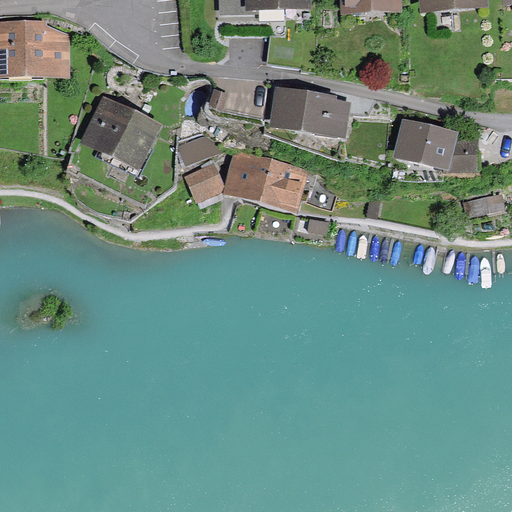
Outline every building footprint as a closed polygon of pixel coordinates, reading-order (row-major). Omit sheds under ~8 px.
[(255,14),(255,6),(303,5),(302,0),(221,0),(222,15),(255,14)] [(43,76),(63,76),(63,39),(43,32),(0,32),(0,72),(43,72),(43,76)] [(274,37),(271,67),(300,71),(304,41),(274,37)] [(313,125),(312,134),(339,139),(344,108),(317,104),(318,99),(281,93),(277,119),(313,125)] [(104,103),(85,142),(133,166),(153,127),(104,103)] [(444,173),(478,172),(477,141),(450,142),(451,138),(407,128),(400,155),(444,166),(444,173)] [(178,147),(185,166),(220,153),(217,145),(207,139),(195,143),(194,141),(178,147)] [(238,157),(229,193),(261,201),(270,166),(238,157)] [(293,210),(303,174),(270,166),(261,201),(293,210)] [(189,177),(197,198),(218,189),(210,169),(189,177)] [(314,183),(308,204),(330,210),(334,196),(314,183)] [(464,203),(467,217),(502,210),(499,197),(464,203)] [(310,221),(308,233),(325,236),(327,224),(310,221)]
